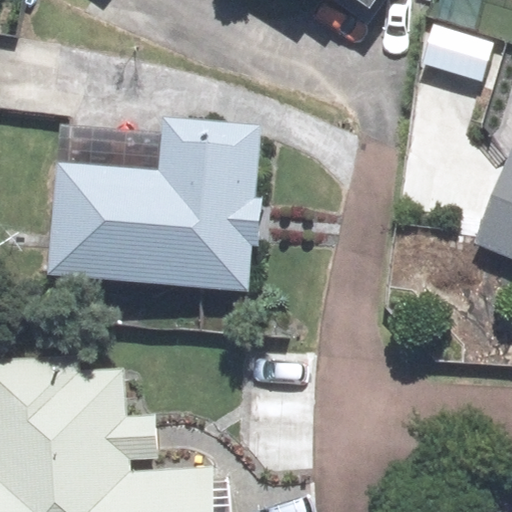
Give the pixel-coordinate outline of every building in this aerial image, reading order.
[(394,0),(286,0),(306,15),(317,0),(328,0),(340,9),(346,0),(355,0),(380,19),(394,0)] [(510,164),(476,249),(511,263),(511,109),(493,157),(510,164)] [(163,176),(66,171),(61,283),(250,292),(252,250),(270,251),(272,208),(260,208),(264,128),(166,123),(163,176)] [(0,511),(225,511),(223,470),(154,474),(152,420),(132,421),(129,363),(0,369),(0,511)] [(319,372),(251,369),(247,468),(315,471),(319,372)]
